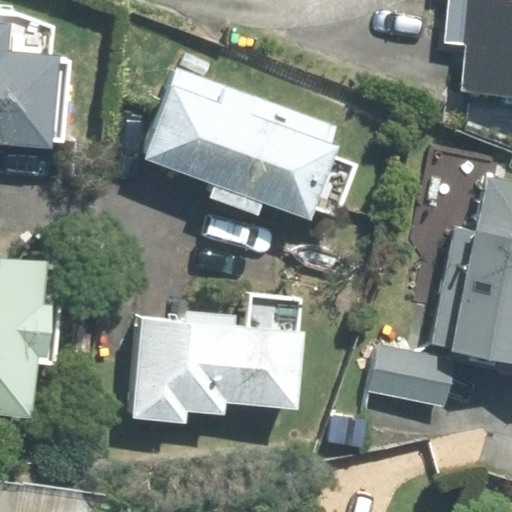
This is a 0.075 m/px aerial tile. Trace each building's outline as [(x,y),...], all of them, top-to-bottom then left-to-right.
[(511,0),(457,0),(454,89),(511,90),(511,0)] [(0,139),(27,141),(37,28),(0,24),(0,139)] [(140,106),(160,44),(122,31),(101,94),(140,106)] [(322,129),(177,71),(143,155),(289,213),(322,129)] [(511,351),(511,181),(468,172),(431,333),(511,351)] [(285,415),(284,319),(114,322),(116,417),(285,415)] [(435,397),(444,357),(370,341),(361,381),(435,397)] [(362,421),(318,420),(317,464),(361,465),(362,421)]
